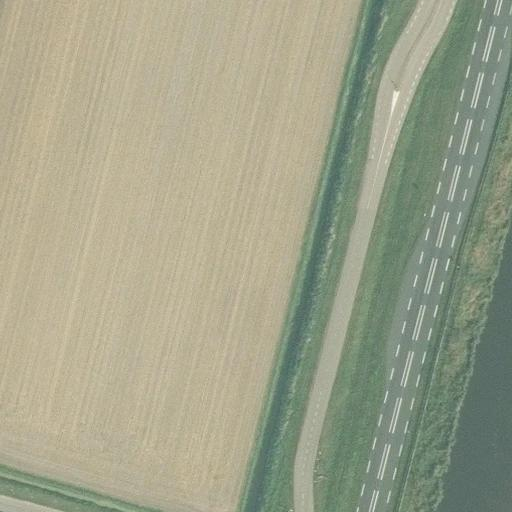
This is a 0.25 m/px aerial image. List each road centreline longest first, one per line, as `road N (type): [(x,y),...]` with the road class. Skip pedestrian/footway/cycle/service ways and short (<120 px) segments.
road 1 (unclassified): [(303,511),(303,461),(393,100),(437,0)]
road 2 (primary): [(371,511),(499,0)]
